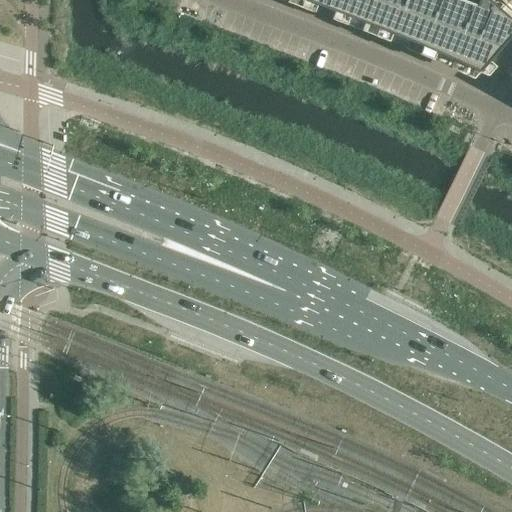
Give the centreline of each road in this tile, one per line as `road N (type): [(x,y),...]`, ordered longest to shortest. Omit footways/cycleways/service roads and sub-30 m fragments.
road 1 (primary): [(31,251),(228,328),(511,473)]
road 2 (primary): [(416,340),(247,249),(0,161)]
road 3 (primary): [(416,340),(256,297),(0,201)]
road 4 (residential): [(502,114),(223,0)]
